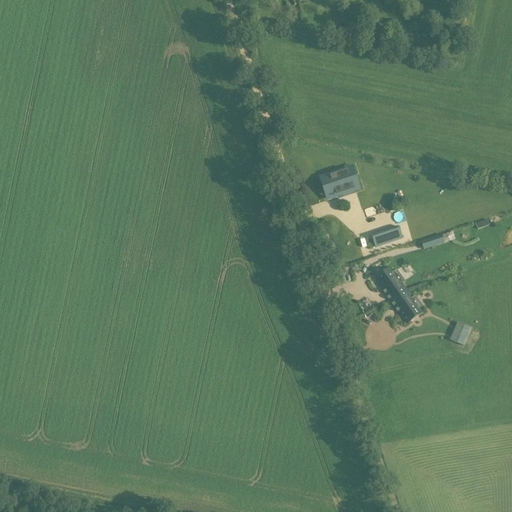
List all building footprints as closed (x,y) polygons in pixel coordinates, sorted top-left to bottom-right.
[(325,197),(354,187),(347,168),(327,175),(327,176),(319,179),(325,197)] [(444,186),(453,187),(455,175),(446,174),(444,186)] [(369,219),(379,217),(376,206),(366,208),(369,219)] [(385,232),(389,243),(401,239),(398,227),(385,232)] [(421,243),(424,251),(445,244),(442,236),(421,243)] [(376,280),(391,302),(406,291),(401,284),(404,281),(396,270),(393,273),(390,269),(376,280)] [(406,291),(391,302),(407,324),(422,314),(419,310),(423,308),(415,296),(411,299),(406,291)] [(457,344),(461,335),(454,332),(450,341),(457,344)]
